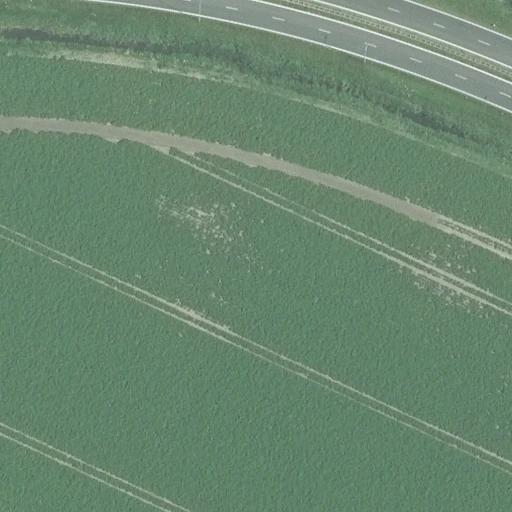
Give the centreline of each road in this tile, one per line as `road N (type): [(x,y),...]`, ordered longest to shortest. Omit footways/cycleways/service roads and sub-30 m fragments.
road 1 (trunk): [(178,0),(369,45),(511,98)]
road 2 (trunk): [(511,55),(352,0)]
